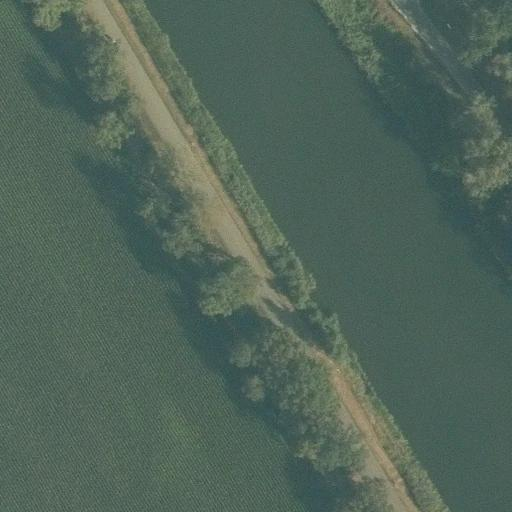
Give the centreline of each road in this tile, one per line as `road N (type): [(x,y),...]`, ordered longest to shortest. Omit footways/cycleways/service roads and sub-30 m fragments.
road 1 (unclassified): [(416,511),(115,0)]
road 2 (unclassified): [(511,149),(402,3)]
